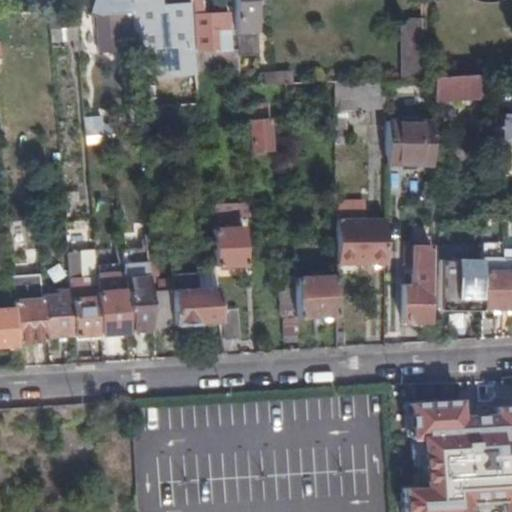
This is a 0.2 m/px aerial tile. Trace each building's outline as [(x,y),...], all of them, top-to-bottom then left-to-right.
[(15,0),(0,0),(0,13),(17,13),(15,0)] [(117,51),(117,36),(132,35),(129,0),(91,0),(88,13),(99,16),(101,52),(117,51)] [(129,0),(132,35),(133,54),(139,109),(199,105),(195,52),(194,29),(157,31),(155,0),(129,0)] [(155,0),(157,31),(194,29),(191,0),(155,0)] [(191,0),(194,29),(195,52),(216,51),(215,29),(228,29),(228,12),(202,13),(200,0),(191,0)] [(233,0),(237,50),(238,57),(258,56),(254,0),(233,0)] [(75,13),(47,14),(49,30),(76,28),(75,13)] [(421,21),(404,20),(404,55),(421,56),(421,21)] [(228,29),(215,29),(216,51),(230,50),(228,29)] [(421,56),(404,55),(404,70),(421,71),(421,56)] [(268,73),(268,75),(269,86),(284,85),(284,84),(284,73),(268,73)] [(433,78),(433,79),(433,100),(483,98),(484,75),(433,78)] [(354,80),(334,81),(335,112),(386,114),(387,81),(357,82),(357,80),(354,80)] [(265,86),(240,87),(240,97),(285,94),(284,85),(269,86),(265,86)] [(246,121),(242,121),(244,151),(268,150),(266,120),(261,120),(260,104),(245,104),(246,121)] [(511,145),(511,113),(495,114),(494,146),(511,145)] [(100,117),(83,117),(85,145),(112,143),(111,127),(101,127),(100,117)] [(432,127),(386,126),(386,168),(432,168),(432,127)] [(242,203),(224,204),(225,218),(242,217),(242,203)] [(224,204),(209,205),(211,219),(225,218),(224,204)] [(216,220),(210,221),(215,267),(245,265),(243,228),(217,229),(216,220)] [(385,223),(336,223),(336,264),(385,264),(385,223)] [(402,285),(401,321),(429,322),(430,270),(431,246),(411,246),(411,270),(411,286),(402,285)] [(66,253),(69,293),(72,336),(97,334),(94,293),(88,293),(88,288),(81,289),(79,252),(66,253)] [(91,252),(79,252),(81,289),(88,288),(88,293),(94,293),(93,289),(91,252)] [(482,259),(482,272),(481,319),(497,319),(497,309),(502,309),(502,259),(482,259)] [(511,259),(502,259),(502,309),(502,316),(511,316),(511,259)] [(157,261),(148,261),(148,274),(158,273),(157,261)] [(202,277),(197,278),(197,289),(217,287),(215,271),(202,273),(202,277)] [(159,291),(149,292),(151,328),(220,323),(217,287),(197,289),(197,278),(202,277),(202,273),(202,272),(173,274),(174,290),(159,291)] [(466,285),(438,285),(437,318),(481,319),(482,272),(466,272),(466,285)] [(148,274),(149,278),(149,292),(159,291),(158,273),(148,274)] [(295,278),(295,291),(297,318),(336,316),(336,275),(295,278)] [(0,276),(0,296),(10,296),(9,276),(0,276)] [(122,280),(123,290),(126,332),(151,330),(151,328),(149,292),(149,278),(122,280)] [(123,290),(96,293),(100,334),(126,332),(123,290)] [(295,291),(280,293),(281,319),(297,318),(295,291)] [(40,295),(41,299),(44,338),(72,336),(69,293),(40,295)] [(11,301),(11,308),(14,343),(44,341),(44,338),(41,299),(11,301)] [(11,308),(0,308),(0,346),(14,346),(14,343),(11,308)] [(235,310),(221,312),(223,339),(238,338),(235,310)] [(497,509),(511,508),(511,383),(406,389),(411,478),(398,478),(399,511),(468,511),(468,503),(497,501),(497,509)]
